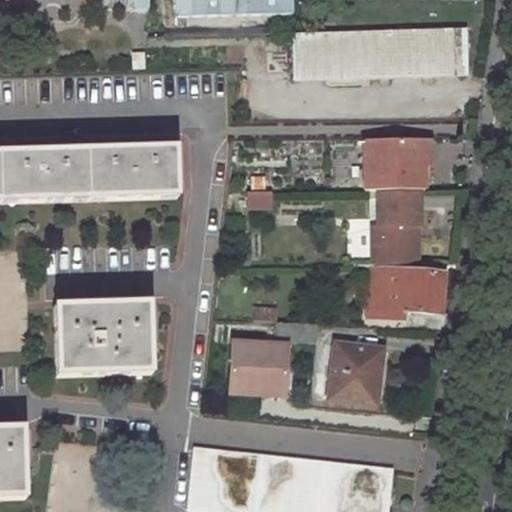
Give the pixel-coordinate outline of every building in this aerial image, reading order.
[(283,0),(186,0),(187,20),(284,16),(283,0)] [(470,78),(468,31),(292,36),(293,83),(470,78)] [(436,141),(366,141),(366,193),(430,191),(430,168),(435,168),(436,141)] [(0,208),(183,204),(181,151),(0,156),(0,208)] [(425,194),(378,194),(377,227),(370,227),(372,266),(423,267),(422,230),(425,230),(425,194)] [(445,319),(450,275),(371,269),(365,321),(407,326),(408,316),(445,319)] [(157,372),(155,299),(57,303),(59,375),(157,372)] [(292,343),(232,339),(229,396),(290,400),(292,343)] [(382,408),(389,347),(335,339),(326,403),(382,408)] [(0,498),(30,498),(28,426),(0,426),(0,498)] [(389,511),(394,469),(193,447),(187,511),(389,511)]
